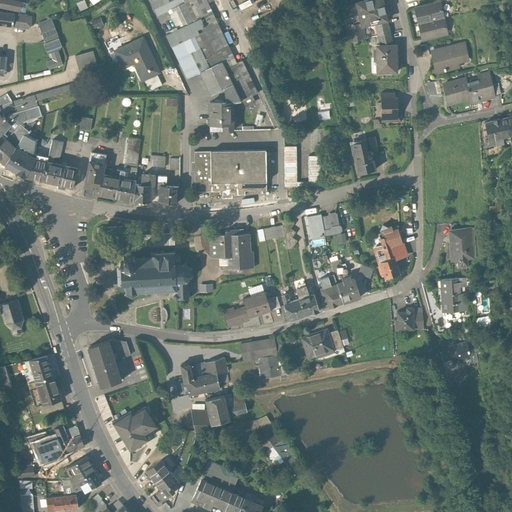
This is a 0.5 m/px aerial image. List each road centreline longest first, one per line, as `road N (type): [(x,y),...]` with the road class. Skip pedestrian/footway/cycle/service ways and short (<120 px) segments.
road 1 (residential): [(415,149),(417,276),(403,289),(231,337),(59,327)]
road 2 (residential): [(399,177),(308,201),(186,215),(132,212),(0,181)]
road 3 (secondary): [(59,327),(101,446),(143,511)]
road 4 (secondary): [(0,198),(59,327)]
